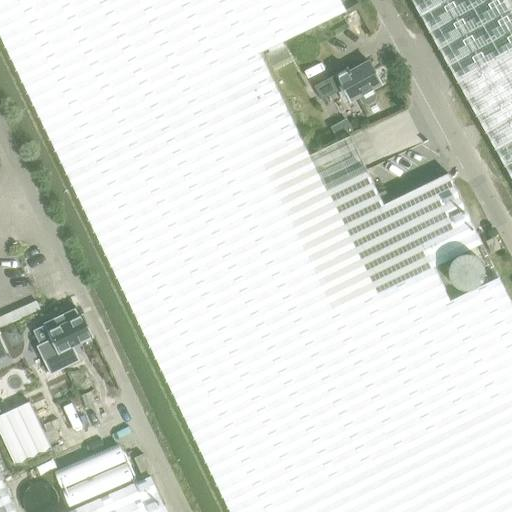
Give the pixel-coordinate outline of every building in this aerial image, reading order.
[(0,0),(0,34),(232,511),(511,511),(511,307),(497,278),(450,301),(434,267),(481,244),(448,176),(384,207),(351,138),(310,158),(261,57),(265,55),(285,45),(346,16),(338,0),(0,0)] [(511,0),(411,0),(511,179),(511,0)] [(285,45),(265,55),(270,65),(290,56),(285,45)] [(381,86),(368,61),(348,72),(346,69),(313,87),(320,101),(342,90),(350,104),(381,86)] [(495,237),(487,241),(492,253),(501,248),(495,237)] [(92,337),(82,316),(29,342),(44,372),(62,363),(58,354),(92,337)] [(0,414),(0,435),(14,466),(49,450),(27,402),(0,414)] [(124,465),(124,464),(122,458),(119,453),(115,449),(111,448),(108,447),(100,448),(94,452),(91,457),(89,464),(90,471),(93,476),(98,479),(105,482),(112,481),(116,479),(118,477),(122,472),(124,465)] [(143,454),(134,458),(142,477),(152,473),(143,454)] [(82,485),(81,480),(79,475),(75,472),(69,470),(63,471),(58,474),(55,478),(53,484),(54,489),(57,494),(61,497),(66,499),(72,498),(78,495),(81,491),(82,485)] [(140,479),(65,511),(164,511),(149,476),(140,479)] [(0,511),(13,511),(5,493),(0,480),(0,511)] [(49,499),(49,498),(48,493),(45,487),(40,484),(34,482),(27,482),(22,485),(18,490),(16,497),(16,500),(17,504),(21,509),(24,511),(40,511),(42,511),(44,509),(48,504),(49,499)]
